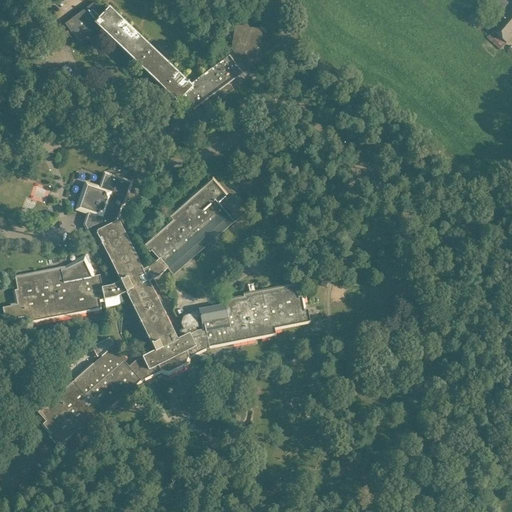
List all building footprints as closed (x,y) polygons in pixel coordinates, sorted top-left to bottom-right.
[(500,0),(497,4),(504,10),(509,4),(504,0),(500,0)] [(95,3),(74,19),(66,25),(79,43),(99,28),(178,103),(184,97),(193,110),(201,104),(206,111),(231,92),(227,86),(242,74),(240,71),(257,58),(259,48),(262,46),(259,43),(261,35),(258,31),(250,30),(246,25),(239,24),(234,27),(236,35),(231,38),(234,43),(233,50),(235,53),(189,86),(106,7),(101,12),(95,3)] [(511,8),(493,32),(487,38),(501,50),(507,43),(511,37),(511,8)] [(480,19),(472,13),(468,19),(476,25),(480,19)] [(10,307),(2,308),(4,318),(8,317),(8,321),(24,318),(26,325),(27,325),(27,324),(102,309),(100,302),(105,301),(105,300),(117,298),(126,294),(154,353),(134,363),(128,368),(124,363),(127,360),(112,345),(114,344),(109,338),(91,347),(97,357),(100,355),(102,357),(93,365),(91,363),(36,412),(45,422),(41,426),(50,436),(48,438),(58,449),(80,430),(83,433),(141,382),(152,378),(198,355),(208,349),(275,336),(274,329),(310,322),(307,310),(303,310),(301,297),(298,298),(295,286),(243,296),(244,298),(221,302),(222,306),(198,311),(203,331),(196,332),(192,323),(181,327),(183,331),(179,333),(182,339),(177,342),(148,282),(158,278),(166,270),(172,277),(249,209),(239,197),(237,199),(234,196),(229,200),(213,182),(201,193),(197,189),(189,196),(191,198),(168,216),(171,220),(143,246),(149,253),(151,252),(158,261),(151,267),(142,272),(117,219),(119,218),(125,200),(127,200),(129,193),(128,193),(130,188),(127,182),(121,180),(122,178),(115,176),(114,177),(109,176),(103,179),(101,184),(100,183),(99,186),(96,185),(95,187),(90,185),(84,188),(82,193),(81,193),(78,200),(80,200),(78,206),(81,212),(86,213),(86,215),(92,217),(91,222),(89,226),(95,228),(94,232),(95,234),(96,233),(120,283),(111,287),(102,289),(99,276),(92,277),(92,273),(94,272),(86,255),(74,260),(76,264),(72,265),(54,269),(54,270),(42,273),(42,271),(36,272),(36,274),(15,278),(17,291),(14,291),(16,305),(10,306),(10,307)]
